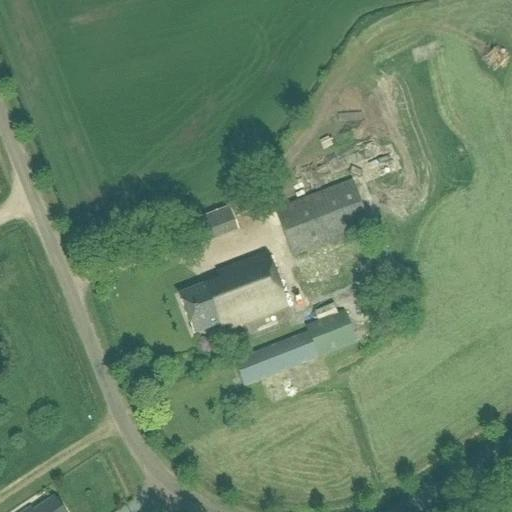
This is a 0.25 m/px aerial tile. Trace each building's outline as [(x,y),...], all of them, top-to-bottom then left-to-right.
[(275,211),(292,257),(369,228),(351,182),(275,211)] [(238,209),(210,219),(215,237),(245,226),(238,209)] [(286,307),(266,255),(217,274),(219,280),(203,286),(204,287),(178,297),(193,334),(219,324),(221,332),(286,307)] [(353,324),(239,363),(247,387),(361,348),(353,324)] [(23,511),(59,511),(51,498),(32,511),(30,508),(23,511)]
